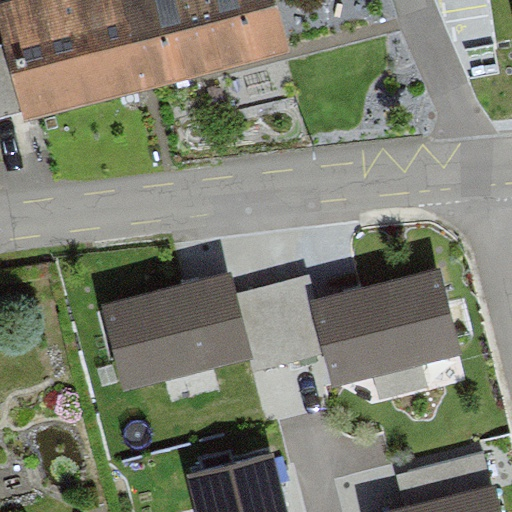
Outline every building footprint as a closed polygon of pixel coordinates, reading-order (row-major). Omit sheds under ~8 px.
[(0,0),(0,19),(7,44),(25,112),(27,121),(150,91),(197,79),(249,66),(289,56),(275,0),(0,0)] [(0,118),(25,112),(7,44),(0,46),(0,118)] [(458,353),(435,266),(353,288),(316,297),(339,384),(458,353)] [(196,276),(105,300),(126,381),(251,348),(236,293),(229,267),(196,276)] [(310,273),(236,293),(251,348),(269,419),(343,399),(339,384),(316,297),(310,273)] [(505,511),(489,448),(401,469),(408,500),(366,510),(366,511),(505,511)] [(287,511),(272,450),(194,470),(204,511),(287,511)]
